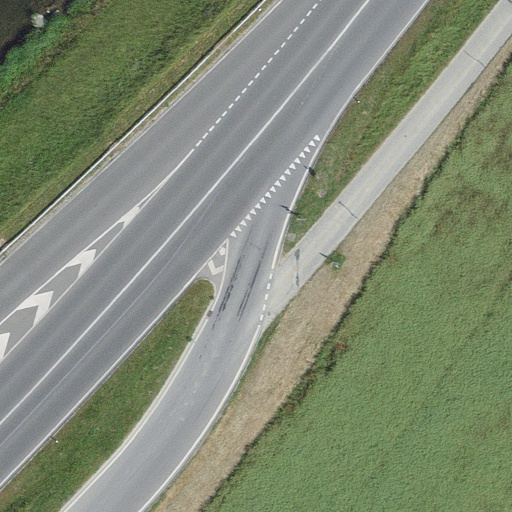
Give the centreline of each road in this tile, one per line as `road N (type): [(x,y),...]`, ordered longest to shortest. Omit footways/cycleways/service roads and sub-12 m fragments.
road 1 (primary): [(105,511),(188,409),(242,303),(255,207),(253,140)]
road 2 (track): [(242,303),(281,282),(333,227),(511,7)]
road 3 (primary): [(224,173),(0,423)]
road 4 (primary): [(224,173),(0,310)]
road 5 (primary): [(368,0),(253,140)]
